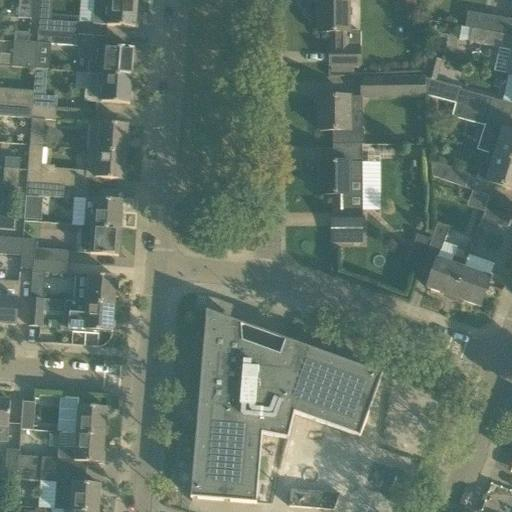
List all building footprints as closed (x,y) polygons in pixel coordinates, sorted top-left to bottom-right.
[(19,0),(18,19),(31,20),(32,1),(19,0)] [(94,0),(92,26),(107,27),(135,29),(137,1),(125,0),(94,0)] [(348,48),(348,33),(348,1),(318,1),(318,33),(330,33),(331,48),(328,48),(328,67),(360,66),(360,48),(348,48)] [(467,13),(465,28),(471,29),(504,35),(507,19),(467,13)] [(38,32),(78,35),(79,23),(50,21),(40,20),(38,32)] [(461,27),(459,40),(469,41),(471,29),(465,28),(461,27)] [(502,48),(504,35),(471,29),(469,41),(469,43),(502,48)] [(13,44),(30,45),(30,43),(30,33),(14,32),(13,44)] [(78,47),(78,35),(38,32),(37,43),(37,44),(78,47)] [(11,68),(35,69),(37,45),(30,45),(13,44),(13,55),(11,68)] [(89,56),(87,75),(92,75),(131,78),(133,50),(95,47),(94,56),(89,56)] [(35,69),(33,92),(32,108),(56,110),(57,97),(45,97),(47,70),(35,69)] [(131,78),(92,75),(91,88),(86,88),(85,101),(101,103),(129,105),(131,78)] [(360,77),(360,98),(360,99),(362,99),(425,99),(425,97),(424,80),(424,77),(360,77)] [(502,102),(511,104),(511,77),(507,77),(502,102)] [(460,89),(424,80),(425,97),(455,105),(488,114),(492,99),(460,91),(460,89)] [(0,105),(32,108),(33,92),(0,89),(0,105)] [(362,130),(362,99),(360,99),(360,98),(339,97),(319,98),(319,132),(332,132),(332,146),(362,146),(362,145),(364,145),(364,130),(362,130)] [(0,117),(32,120),(32,108),(0,105),(0,117)] [(488,114),(455,105),(451,118),(484,127),(485,125),(488,114)] [(56,110),(32,108),(32,120),(30,146),(43,147),(44,121),(56,122),(56,110)] [(128,126),(100,124),(98,151),(126,153),(128,126)] [(493,128),(485,125),(484,127),(476,151),(494,156),(511,161),(511,131),(503,129),(502,131),(493,128)] [(43,149),(43,147),(30,146),(28,171),(28,172),(41,173),(43,149)] [(361,211),(362,146),(332,146),(332,163),(319,163),(319,196),(333,196),(332,211),(330,211),(330,229),(350,229),(361,229),(361,211)] [(87,151),(86,171),(85,178),(124,181),(126,153),(98,151),(87,151)] [(511,191),(511,161),(494,156),(490,168),(481,165),(476,180),(511,191)] [(5,158),(4,169),(20,170),(20,159),(5,158)] [(465,188),(469,175),(430,161),(431,177),(465,188)] [(2,193),(18,194),(20,170),(4,169),(2,193)] [(28,172),(27,184),(70,188),(71,176),(41,173),(28,172)] [(70,199),(70,188),(27,184),(26,196),(70,199)] [(484,209),(492,212),(511,218),(511,214),(511,204),(489,197),(484,209)] [(84,226),(91,227),(120,229),(122,202),(85,199),(85,212),(84,226)] [(16,219),(0,217),(0,229),(15,231),(16,219)] [(437,224),(428,251),(439,254),(448,228),(437,224)] [(120,229),(91,227),(90,255),(118,257),(120,229)] [(32,270),(33,261),(34,249),(35,241),(22,240),(21,255),(20,269),(32,270)] [(33,261),(69,264),(70,252),(34,249),(33,261)] [(453,298),(469,254),(456,250),(450,265),(437,260),(427,289),(453,298)] [(470,255),(469,254),(453,298),(479,307),(489,279),(494,265),(469,256),(470,255)] [(32,270),(32,273),(44,274),(68,276),(69,264),(33,261),(32,270)] [(116,278),(88,276),(86,303),(114,306),(116,278)] [(0,324),(16,326),(18,299),(19,289),(0,287),(0,324)] [(40,328),(42,308),(42,300),(30,299),(30,307),(28,327),(40,328)] [(68,330),(112,333),(114,306),(86,303),(65,302),(64,314),(69,315),(68,330)] [(279,357),(242,343),(240,327),(242,327),(242,326),(206,312),(190,499),(192,499),(192,492),(197,492),(197,499),(222,502),(223,494),(230,495),(229,502),(256,505),(256,503),(262,434),(287,439),(293,414),(358,437),(359,438),(368,413),(362,410),(364,404),(371,406),(380,382),(373,380),(374,375),(381,378),(382,376),(285,341),(284,342),(284,343),(279,357)] [(75,434),(104,437),(106,409),(100,408),(101,399),(79,397),(78,399),(65,398),(61,433),(75,434)] [(0,400),(0,426),(8,427),(10,401),(0,400)] [(22,402),(21,422),(21,430),(32,431),(34,403),(22,402)] [(57,460),(73,462),(102,464),(104,437),(75,434),(74,449),(58,448),(57,460)] [(19,451),(18,451),(6,451),(4,480),(17,481),(18,469),(19,457),(19,451)] [(42,458),(19,457),(18,469),(41,470),(42,458)] [(18,469),(17,481),(41,482),(41,470),(18,469)] [(62,510),(87,511),(98,511),(100,485),(56,482),(54,509),(62,510)] [(339,494),(338,494),(290,491),(289,506),(289,507),(333,511),(339,494)]
